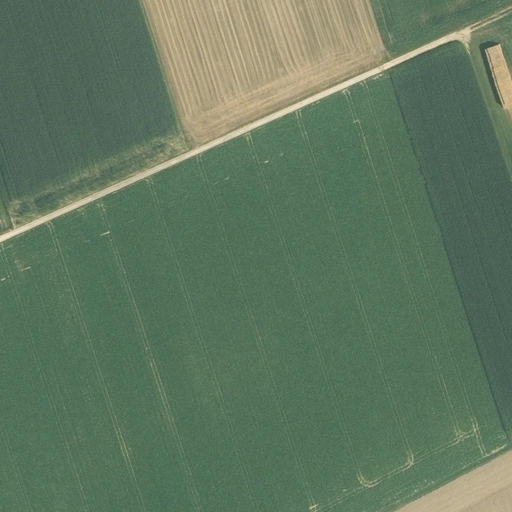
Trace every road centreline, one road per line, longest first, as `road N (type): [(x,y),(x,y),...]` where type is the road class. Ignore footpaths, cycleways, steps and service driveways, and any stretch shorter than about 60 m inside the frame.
road 1 (track): [(0,240),(465,32)]
road 2 (track): [(511,159),(465,32)]
road 3 (track): [(511,455),(395,511)]
